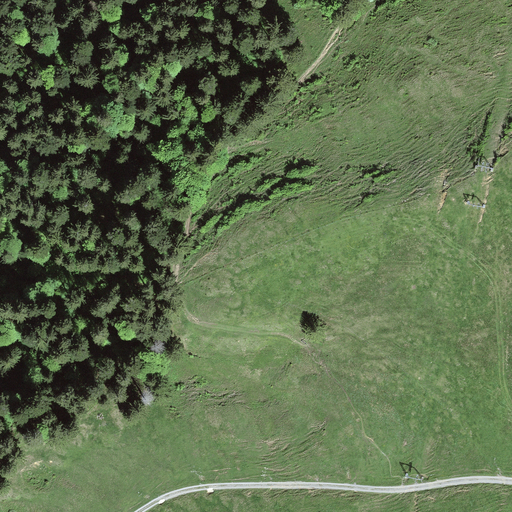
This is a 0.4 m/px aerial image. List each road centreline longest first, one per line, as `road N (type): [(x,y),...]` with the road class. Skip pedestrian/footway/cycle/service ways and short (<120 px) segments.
road 1 (track): [(138,511),(207,487),(391,490)]
road 2 (track): [(391,490),(511,483)]
